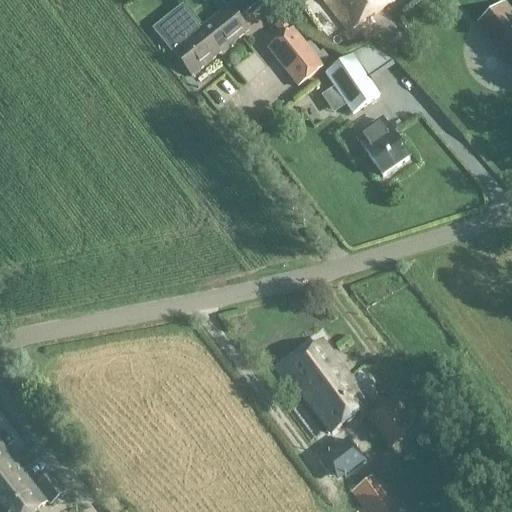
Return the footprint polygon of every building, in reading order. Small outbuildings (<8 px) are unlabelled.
[(191,19),(163,42),(173,55),(192,78),(202,69),(248,33),(238,21),(257,6),(252,0),(219,0),(228,10),(221,16),(201,31),(191,19)] [(323,0),(350,33),(393,4),(390,0),(323,0)] [(477,25),(511,69),(511,11),(505,2),(477,25)] [(305,85),(329,65),(299,28),(275,48),(305,85)] [(380,99),(353,58),(325,77),(352,118),(380,99)] [(358,142),(367,155),(383,179),(409,161),(393,137),(384,124),(358,142)] [(322,344),(285,372),(332,434),(369,406),(322,344)] [(395,455),(425,433),(397,394),(367,415),(395,455)] [(11,445),(20,456),(31,447),(23,436),(11,445)] [(321,458),(331,472),(338,467),(343,474),(364,459),(348,439),(321,458)] [(0,471),(11,463),(0,449),(0,471)] [(0,471),(0,511),(37,511),(44,507),(11,463),(0,471)] [(36,489),(49,507),(67,494),(53,476),(36,489)] [(352,492),(365,511),(372,511),(386,503),(370,480),(352,492)]
